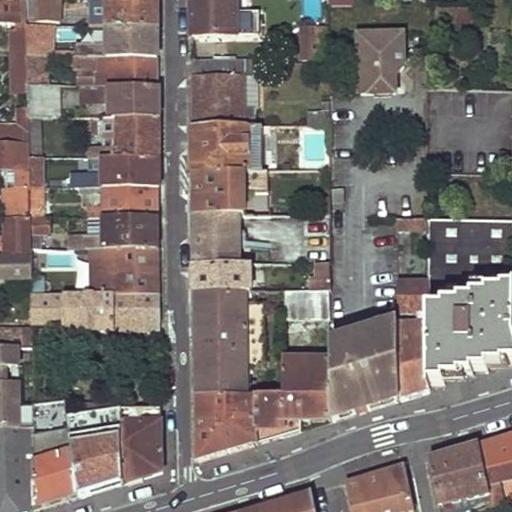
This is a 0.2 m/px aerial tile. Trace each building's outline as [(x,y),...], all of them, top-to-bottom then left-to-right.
[(47,0),(42,0),(37,0),(25,0),(26,31),(40,31),(40,25),(62,25),(61,0),(47,0)] [(158,0),(108,0),(108,18),(92,19),(93,30),(108,30),(159,29),(158,0)] [(192,0),(192,25),(273,25),(273,0),(192,0)] [(302,0),(303,14),(320,14),(319,0),(302,0)] [(329,10),(354,9),(353,0),(329,0),(328,0),(329,10)] [(0,4),(0,26),(20,25),(19,5),(0,4)] [(471,11),(434,12),(434,28),(471,27),(471,11)] [(273,25),(192,25),(193,38),(273,37),(273,25)] [(298,58),(325,62),(330,30),(303,25),(298,58)] [(79,42),(79,28),(57,27),(56,42),(79,42)] [(159,29),(108,30),(108,40),(97,40),(98,60),(158,60),(159,29)] [(13,31),(13,67),(11,68),(11,92),(28,91),(28,89),(27,60),(26,31),(13,31)] [(44,60),(52,60),(52,31),(40,31),(26,31),(27,60),(44,60)] [(403,39),(358,39),(358,98),(394,98),(395,80),(403,70),(403,39)] [(28,89),(45,89),(44,60),(27,60),(28,89)] [(98,60),(78,60),(78,82),(101,83),(101,88),(159,88),(158,60),(98,60)] [(194,128),(253,128),(253,115),(243,115),(242,77),(247,77),(247,85),(257,85),(257,77),(253,77),(252,64),(193,63),(194,128)] [(247,77),(242,77),(243,115),(253,115),(256,115),(257,85),(247,85),(247,77)] [(159,118),(159,88),(101,88),(83,89),(83,104),(104,104),(114,104),(114,118),(119,118),(159,118)] [(40,119),(62,119),(60,89),(45,89),(28,89),(28,91),(28,109),(28,119),(40,119)] [(114,104),(104,104),(104,119),(114,118),(114,104)] [(0,148),(28,148),(28,119),(28,109),(19,109),(19,127),(0,127),(0,148)] [(159,118),(119,118),(119,151),(104,151),(90,151),(91,159),(104,159),(160,158),(159,118)] [(114,118),(104,119),(104,151),(119,151),(119,118),(114,118)] [(329,128),(329,118),(307,119),(307,128),(329,128)] [(29,159),(41,159),(40,119),(28,119),(28,148),(29,159)] [(251,172),(259,172),(259,159),(248,159),(247,143),(259,143),(259,128),(253,128),(194,128),(194,173),(251,172)] [(329,128),(307,128),(307,135),(321,135),(321,173),(330,172),(329,128)] [(259,143),(247,143),(248,159),(259,159),(259,143)] [(28,148),(0,148),(0,171),(13,171),(14,191),(2,191),(3,238),(0,238),(0,258),(31,258),(31,239),(31,218),(30,189),(29,159),(28,148)] [(160,158),(104,159),(104,176),(86,176),(74,175),(74,189),(105,189),(160,189),(160,158)] [(30,189),(43,189),(43,159),(41,159),(29,159),(30,189)] [(91,159),(85,159),(86,176),(104,176),(104,159),(91,159)] [(251,172),(194,173),(194,218),(240,218),(251,218),(251,172)] [(31,218),(44,218),(43,189),(30,189),(31,218)] [(160,189),(105,189),(105,209),(89,210),(89,218),(104,218),(160,219),(160,189)] [(31,218),(31,239),(47,238),(47,218),(44,218),(31,218)] [(160,219),(104,218),(105,236),(89,237),(69,237),(69,252),(97,252),(160,251),(160,219)] [(104,218),(89,218),(89,237),(105,236),(104,218)] [(195,267),(240,267),(240,218),(194,218),(195,267)] [(272,218),(251,218),(251,229),(271,230),(272,218)] [(330,218),(319,218),(319,230),(330,230),(330,228),(330,218)] [(396,221),(396,232),(427,231),(427,223),(427,220),(396,221)] [(511,223),(427,223),(427,231),(427,286),(428,395),(444,389),(444,384),(460,384),(461,379),(473,380),(474,375),(486,376),(487,370),(502,371),(503,366),(511,367),(511,223)] [(160,251),(97,252),(99,297),(161,296),(160,251)] [(0,282),(32,283),(32,277),(31,258),(0,258),(0,282)] [(250,267),(250,294),(263,294),(263,281),(263,266),(250,267)] [(263,266),(263,281),(279,280),(280,266),(263,266)] [(328,294),(331,294),(330,266),(315,266),(316,283),(311,284),(311,294),(328,294)] [(250,294),(250,267),(240,267),(195,267),(195,294),(246,294),(250,294)] [(32,297),(46,297),(45,278),(32,277),(32,283),(32,297)] [(418,327),(399,328),(400,403),(414,399),(428,395),(427,286),(397,286),(398,318),(418,317),(418,327)] [(286,293),(285,322),(328,322),(328,294),(311,294),(286,293)] [(204,396),(204,401),(247,400),(247,371),(246,294),(195,294),(195,342),(196,396),(204,396)] [(250,294),(246,294),(247,371),(266,371),(265,294),(263,294),(250,294)] [(33,324),(33,326),(65,325),(66,335),(114,333),(114,324),(161,324),(161,296),(99,297),(46,297),(32,297),(33,324)] [(33,326),(33,324),(0,325),(0,348),(18,347),(33,346),(33,326)] [(330,363),(331,424),(365,414),(400,403),(399,328),(398,325),(329,346),(330,363)] [(18,347),(0,348),(0,511),(34,511),(37,511),(35,420),(35,406),(20,407),(19,383),(6,383),(6,367),(19,367),(18,347)] [(257,447),(284,439),(284,424),(331,424),(330,363),(285,364),(285,398),(257,399),(257,447)] [(204,396),(196,396),(196,465),(226,456),(257,447),(257,399),(247,400),(204,401),(204,396)] [(35,420),(68,417),(65,401),(35,406),(35,420)] [(81,498),(127,484),(124,411),(68,417),(81,498)] [(162,411),(124,411),(127,484),(162,474),(162,411)] [(37,511),(81,498),(68,417),(35,420),(37,511)] [(487,505),(488,508),(501,506),(498,484),(511,480),(511,435),(500,439),(475,447),(486,497),(487,505)] [(428,460),(438,507),(486,497),(475,447),(451,454),(428,460)] [(346,485),(351,511),(413,511),(404,468),(375,476),(346,485)] [(273,507),(255,511),(314,511),(311,495),(273,507)] [(486,497),(438,507),(438,511),(470,511),(487,505),(486,497)]
